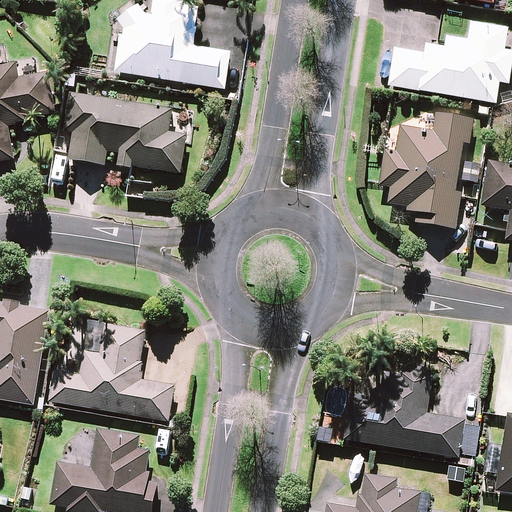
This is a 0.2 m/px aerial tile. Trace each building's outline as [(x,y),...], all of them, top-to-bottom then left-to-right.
[(187,0),(155,0),(153,13),(126,9),(116,73),(225,90),(231,54),(193,48),(198,16),(185,14),(187,0)] [(508,30),(472,25),(469,42),(447,39),(446,49),(427,46),(425,55),(395,51),(390,88),(496,103),(499,83),(509,85),(511,65),(511,53),(504,52),(508,30)] [(0,67),(0,162),(15,160),(9,126),(57,117),(49,74),(19,80),(16,65),(0,67)] [(171,134),(174,111),(71,95),(66,130),(75,131),(70,161),(106,167),(108,153),(121,155),(119,165),(181,175),(187,136),(171,134)] [(392,188),(389,205),(408,207),(407,212),(417,213),(416,224),(456,230),(462,193),(456,192),(463,144),(470,145),(473,119),(436,114),(434,133),(401,128),(397,156),(385,154),(380,186),(392,188)] [(511,164),(488,162),(482,208),(511,211),(507,242),(511,242),(511,164)] [(50,312),(0,303),(0,399),(34,405),(50,312)] [(147,333),(89,324),(81,374),(56,370),(51,403),(169,422),(175,387),(139,381),(147,333)] [(436,370),(380,362),(375,397),(353,394),(346,441),(459,458),(466,419),(429,413),(436,370)] [(511,415),(508,415),(497,492),(511,494),(511,415)] [(153,472),(147,471),(150,452),(138,450),(139,439),(98,433),(93,468),(57,463),(52,505),(69,507),(68,511),(153,511),(157,485),(151,484),(153,472)] [(398,480),(364,475),(359,509),(328,505),(327,511),(427,511),(430,493),(397,488),(398,480)]
